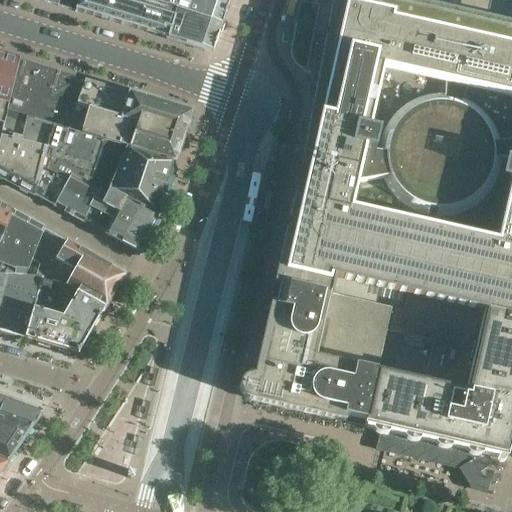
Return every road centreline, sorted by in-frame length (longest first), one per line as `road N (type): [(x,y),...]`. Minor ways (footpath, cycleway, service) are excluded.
road 1 (tertiary): [(235,92),(0,21)]
road 2 (residential): [(235,92),(161,280)]
road 3 (residential): [(161,280),(0,190)]
road 4 (residential): [(96,389),(8,511)]
road 5 (residential): [(161,280),(96,389)]
